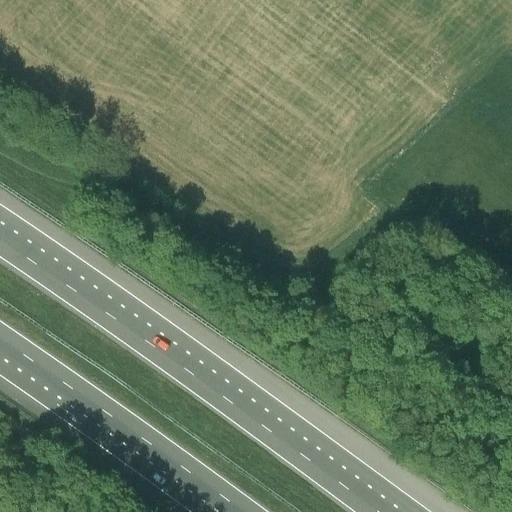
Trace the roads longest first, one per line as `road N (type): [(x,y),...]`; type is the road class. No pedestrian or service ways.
road 1 (motorway): [(375,511),(0,240)]
road 2 (motorway): [(0,341),(240,511)]
